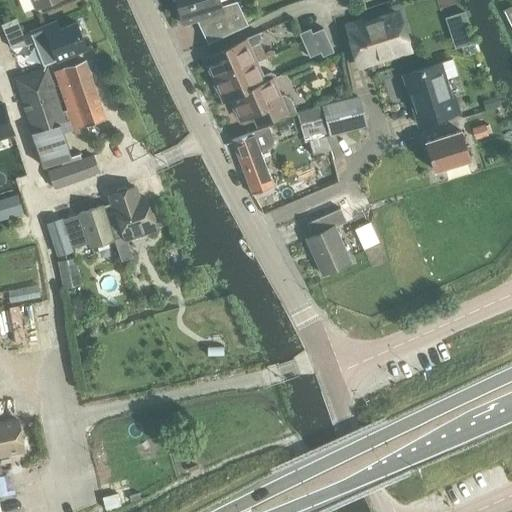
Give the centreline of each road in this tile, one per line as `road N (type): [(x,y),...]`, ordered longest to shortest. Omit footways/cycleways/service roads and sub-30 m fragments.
road 1 (tertiary): [(143,0),(329,375)]
road 2 (secondary): [(511,373),(225,511)]
road 3 (track): [(326,511),(300,452),(277,445),(123,511)]
road 4 (secondary): [(278,511),(511,413)]
road 5 (unknown): [(254,231),(345,181),(376,132),(373,93)]
road 6 (tertiary): [(511,294),(329,375)]
road 7 (tertiary): [(385,511),(329,375)]
